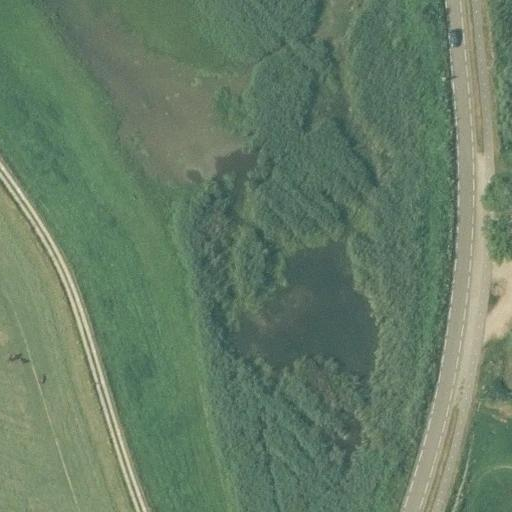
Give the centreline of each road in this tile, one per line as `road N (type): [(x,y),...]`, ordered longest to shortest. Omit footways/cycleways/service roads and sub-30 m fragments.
road 1 (tertiary): [(411,511),(445,394),(465,244),(451,0)]
road 2 (track): [(141,511),(62,271),(0,171)]
